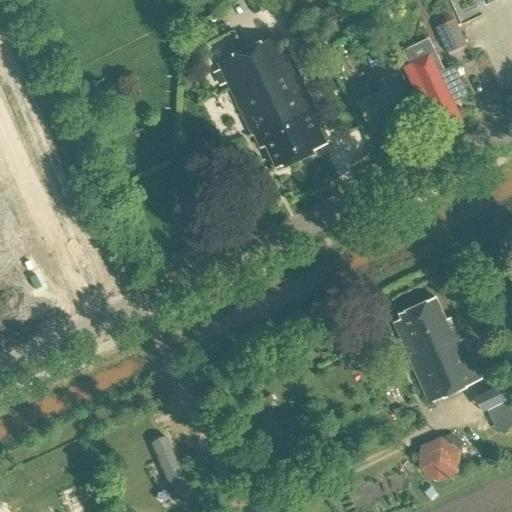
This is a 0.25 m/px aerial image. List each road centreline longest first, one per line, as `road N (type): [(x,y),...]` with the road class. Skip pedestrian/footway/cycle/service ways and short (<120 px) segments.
road 1 (tertiary): [(95,323),(511,128)]
road 2 (residential): [(0,123),(95,323)]
